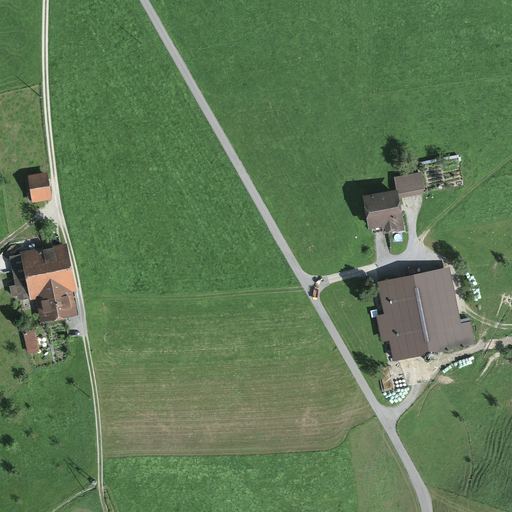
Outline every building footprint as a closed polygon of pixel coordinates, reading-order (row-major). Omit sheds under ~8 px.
[(439,183),(435,168),(426,171),(430,186),(439,183)] [(30,177),(35,203),(53,200),(49,174),(30,177)] [(364,197),(369,226),(382,224),(383,232),(402,228),(396,197),(423,193),(420,175),(397,179),(399,191),(364,197)] [(66,246),(22,255),(30,294),(37,293),(42,320),(76,313),(72,289),(74,289),(66,246)] [(392,340),(397,361),(475,344),(471,323),(463,325),(451,269),(381,284),(388,315),(380,316),(385,342),(392,340)] [(26,353),(38,352),(36,330),(24,331),(26,353)]
